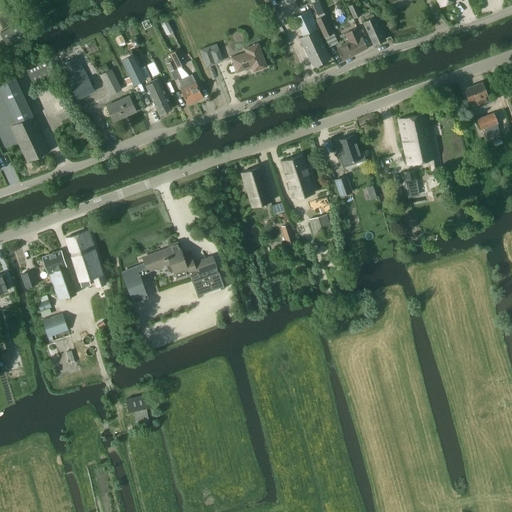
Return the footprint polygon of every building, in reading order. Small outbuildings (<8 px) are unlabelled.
[(318,0),(316,0),(312,2),(313,4),(315,11),(315,19),(316,19),(325,15),(318,0)] [(361,15),(355,2),(347,6),(353,19),(361,15)] [(318,28),(309,9),(293,17),(303,36),(299,38),(313,67),(330,59),(316,30),(318,28)] [(316,19),(324,37),(333,33),(325,15),(316,19)] [(375,17),(363,22),(373,44),(385,39),(375,17)] [(27,38),(18,21),(0,31),(0,32),(9,49),(27,38)] [(161,24),(167,34),(173,31),(167,21),(161,24)] [(336,48),(341,59),(366,47),(356,27),(344,33),(348,41),(343,43),(344,44),(336,48)] [(258,43),(244,48),(246,52),(231,58),(236,72),(251,67),(253,71),(266,66),(258,43)] [(216,44),(208,47),(200,49),(206,66),(222,60),(216,44)] [(176,67),(185,63),(178,48),(169,53),(176,67)] [(160,74),(150,52),(140,56),(138,57),(148,79),(160,74)] [(78,56),(61,64),(72,86),(71,86),(77,99),(94,91),(78,56)] [(135,57),(122,64),(132,82),(145,76),(135,57)] [(33,60),(23,64),(32,83),(50,75),(42,59),(34,63),(33,60)] [(167,63),(170,71),(176,68),(173,60),(167,63)] [(111,69),(99,75),(110,95),(121,89),(111,69)] [(28,161),(49,151),(14,74),(0,80),(0,136),(5,147),(17,141),(26,160),(28,161)] [(184,78),(195,100),(202,96),(195,81),(192,83),(189,76),(184,78)] [(187,104),(195,100),(184,78),(179,81),(182,88),(180,89),(187,104)] [(145,85),(159,114),(171,108),(158,80),(145,85)] [(482,82),(464,89),(469,102),(473,100),(475,105),(486,101),(484,96),(487,95),(482,82)] [(129,96),(106,105),(113,121),(135,111),(129,96)] [(427,115),(436,114),(434,104),(425,105),(427,115)] [(426,112),(397,119),(407,164),(427,159),(430,161),(430,169),(437,168),(426,112)] [(483,128),(497,123),(493,112),(476,119),(480,129),(483,128)] [(499,131),(485,136),(487,142),(500,137),(499,131)] [(353,135),(337,140),(339,147),(336,148),(342,164),(354,160),(355,163),(364,159),(361,150),(358,151),(353,135)] [(302,154),(281,161),(293,198),(314,192),(302,154)] [(260,166),(241,172),(252,206),(271,200),(260,166)] [(415,169),(401,172),(406,196),(417,194),(414,179),(416,178),(415,169)] [(335,179),(340,196),(351,192),(346,176),(335,179)] [(284,212),(281,202),(272,205),(275,215),(284,212)] [(326,214),(309,219),(315,239),(332,234),(326,214)] [(287,243),(295,241),(290,224),(282,226),(287,243)] [(88,230),(65,237),(79,280),(88,278),(93,276),(96,286),(105,283),(88,230)] [(142,258),(144,263),(121,271),(133,302),(147,297),(140,275),(147,272),(150,280),(162,276),(164,278),(172,275),(174,275),(176,279),(190,274),(198,297),(202,296),(201,294),(220,288),(220,290),(224,289),(213,255),(194,262),(191,254),(183,257),(178,241),(167,245),(168,249),(142,258)] [(67,267),(61,250),(42,256),(48,273),(49,272),(53,282),(59,280),(55,271),(67,267)] [(76,293),(67,267),(55,271),(59,280),(53,282),(59,299),(76,293)] [(33,270),(22,274),(26,287),(37,283),(33,270)] [(0,292),(6,290),(5,286),(8,284),(5,275),(1,276),(0,276),(0,292)] [(88,278),(79,280),(81,287),(82,288),(91,286),(90,284),(88,278)] [(48,300),(37,303),(40,310),(52,307),(48,300)] [(68,329),(62,313),(42,320),(47,336),(68,329)] [(107,325),(103,320),(97,325),(101,330),(107,325)] [(0,350),(9,348),(5,334),(0,335),(0,350)] [(152,406),(149,393),(125,398),(128,411),(152,406)] [(149,424),(147,408),(134,411),(137,427),(149,424)]
